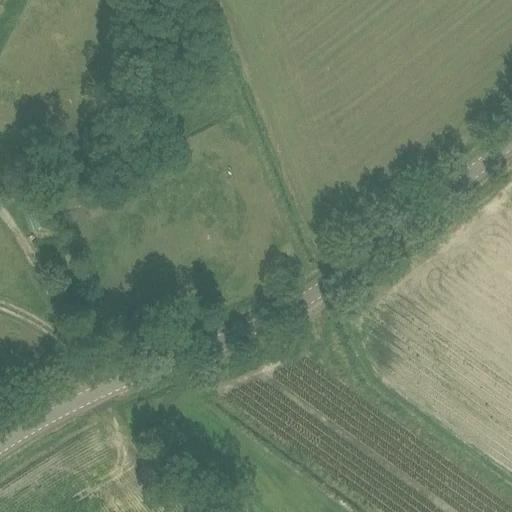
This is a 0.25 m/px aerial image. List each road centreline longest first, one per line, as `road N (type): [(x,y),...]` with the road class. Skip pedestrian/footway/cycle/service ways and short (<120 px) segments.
road 1 (unclassified): [(0,450),(88,399),(304,301),(511,144)]
road 2 (track): [(82,355),(0,211)]
road 3 (track): [(106,392),(82,355),(0,307)]
